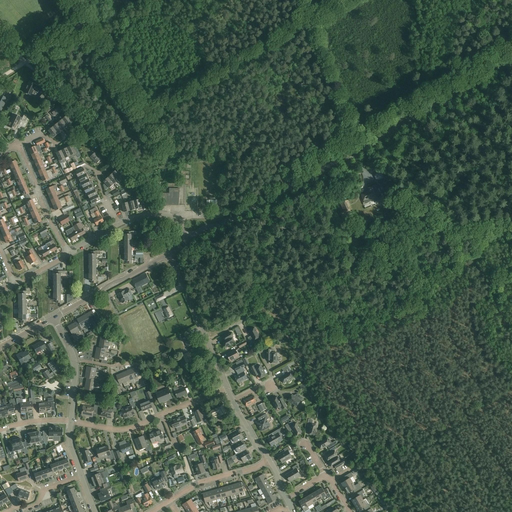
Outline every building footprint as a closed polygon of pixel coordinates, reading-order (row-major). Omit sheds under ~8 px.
[(35,89),(37,85),(30,82),(28,86),(27,85),(26,88),(27,89),(25,92),(27,93),(26,94),(30,96),(30,95),(32,96),(32,95),(35,98),(40,102),(45,97),(40,93),(36,90),(35,89)] [(9,101),(11,96),(6,94),(4,97),(0,95),(0,108),(1,109),(6,99),(9,101)] [(53,108),(53,107),(55,102),(46,98),(44,103),(48,105),(48,106),(53,108)] [(15,129),(21,118),(13,114),(7,125),(15,129)] [(63,115),(61,117),(68,126),(73,123),(67,115),(64,118),(63,115)] [(61,121),(58,123),(63,130),(68,126),(61,117),(59,118),(61,121)] [(58,123),(53,127),(59,134),(63,130),(58,123)] [(51,124),(49,126),(51,128),(48,130),(54,138),(59,134),(53,127),(51,124)] [(69,145),(67,147),(71,156),(72,158),(77,155),(78,157),(81,156),(77,148),(75,149),(73,145),(70,146),(69,145)] [(64,148),(64,149),(62,150),(66,158),(71,156),(67,147),(64,148)] [(66,158),(62,150),(56,153),(61,163),(63,162),(63,163),(67,161),(66,158)] [(40,153),(39,151),(32,154),(34,160),(40,157),(39,154),(40,153)] [(97,164),(102,159),(95,152),(90,157),(97,164)] [(17,166),(15,160),(7,164),(10,169),(17,166)] [(45,164),(44,162),(36,165),(39,171),(45,168),(43,165),(45,164)] [(17,166),(10,169),(12,175),(14,174),(13,174),(20,171),(17,166)] [(76,172),(77,175),(75,176),(76,178),(86,173),(84,168),(76,172)] [(113,173),(119,180),(123,176),(117,169),(113,173)] [(22,176),(20,171),(13,174),(14,174),(15,177),(14,178),(14,180),(22,176)] [(49,175),(48,173),(41,176),(43,182),(49,179),(48,176),(49,175)] [(89,179),(86,173),(76,178),(77,180),(79,179),(81,183),(89,179)] [(119,180),(113,173),(108,177),(115,184),(119,180)] [(22,176),(14,180),(13,180),(14,183),(17,182),(18,184),(24,182),(22,176)] [(61,185),(67,182),(65,176),(59,179),(61,185)] [(115,184),(108,177),(104,181),(110,188),(115,184)] [(81,183),(84,188),(93,184),(92,181),(90,181),(89,179),(81,183)] [(26,187),(24,182),(18,184),(19,188),(18,188),(19,190),(26,187)] [(93,184),(84,188),(86,193),(87,193),(94,189),(93,188),(95,187),(93,184)] [(56,185),(53,186),(47,189),(49,194),(55,192),(57,191),(56,189),(57,189),(56,185)] [(379,197),(379,196),(380,196),(376,185),(368,189),(369,192),(361,195),(364,201),(372,197),(372,199),(373,199),(374,200),(375,200),(376,201),(377,201),(379,201),(379,199),(379,198),(379,197)] [(29,197),(28,193),(29,193),(26,187),(19,190),(17,191),(18,194),(22,193),(24,199),(29,197)] [(162,193),(161,205),(179,205),(180,194),(180,189),(169,188),(169,193),(162,193)] [(95,189),(94,189),(87,193),(90,198),(98,194),(95,189)] [(101,200),(98,194),(90,198),(92,203),(90,204),(92,207),(97,204),(96,202),(101,200)] [(138,200),(134,201),(136,209),(139,209),(139,210),(143,209),(141,203),(144,203),(142,196),(139,197),(138,198),(137,199),(138,200)] [(22,207),(23,209),(27,208),(28,207),(34,205),(32,199),(31,200),(29,197),(24,199),(27,205),(23,206),(22,207)] [(125,203),(122,204),(125,212),(131,211),(128,202),(128,200),(125,200),(125,203)] [(345,213),(352,210),(348,201),(341,204),(345,213)] [(61,202),(53,205),(56,211),(62,208),(60,205),(62,204),(61,202)] [(63,212),(75,207),(73,204),(62,209),(63,212)] [(28,207),(27,208),(28,210),(29,210),(30,213),(36,210),(34,205),(28,207)] [(38,216),(36,210),(30,213),(31,215),(29,216),(30,219),(32,218),(38,216)] [(91,215),(94,220),(97,225),(104,221),(101,216),(98,211),(91,215)] [(66,215),(59,219),(62,225),(70,221),(66,215)] [(32,218),(30,219),(33,224),(41,221),(38,216),(32,218)] [(5,224),(0,226),(0,229),(1,232),(7,230),(6,227),(10,225),(9,222),(5,224)] [(79,237),(85,233),(83,229),(84,228),(81,222),(73,227),(76,232),(79,237)] [(73,227),(66,231),(69,236),(72,241),(79,237),(76,232),(73,227)] [(131,231),(131,232),(127,232),(127,234),(124,234),(125,240),(131,240),(131,236),(133,236),(133,234),(136,234),(136,231),(131,231)] [(4,238),(6,243),(14,240),(13,237),(16,236),(15,233),(11,234),(4,238)] [(57,249),(54,245),(55,244),(52,240),(45,244),(47,248),(50,253),(57,249)] [(50,253),(47,248),(43,250),(41,247),(38,249),(40,253),(40,252),(43,257),(50,253)] [(32,253),(30,250),(27,252),(29,255),(26,257),(30,264),(35,261),(34,258),(32,253)] [(96,251),(91,251),(91,254),(89,254),(89,260),(96,260),(96,257),(97,257),(97,255),(101,255),(101,251),(96,251)] [(131,255),(125,255),(125,261),(127,261),(127,263),(132,263),(132,261),(133,261),(133,258),(132,258),(131,255)] [(19,256),(13,259),(19,270),(25,267),(19,256)] [(54,274),(54,279),(60,279),(60,276),(62,276),(62,274),(65,274),(65,271),(60,271),(55,271),(55,274),(54,274)] [(145,274),(133,280),(137,288),(149,282),(145,274)] [(125,291),(122,292),(121,290),(119,291),(120,293),(117,294),(122,303),(129,300),(127,297),(132,294),(129,289),(125,291)] [(29,291),(26,291),(20,291),(20,293),(18,293),(18,300),(25,299),(25,294),(29,294),(29,291)] [(163,293),(154,298),(157,302),(166,298),(163,293)] [(163,309),(164,309),(155,313),(159,322),(165,319),(162,312),(165,311),(168,317),(173,315),(168,306),(163,309)] [(92,311),(87,314),(91,322),(93,325),(95,328),(96,327),(93,321),(97,319),(96,319),(99,317),(96,312),(94,314),(92,311)] [(87,314),(82,316),(88,328),(90,327),(88,324),(91,322),(87,314)] [(25,315),(18,315),(19,321),(21,321),(21,323),(25,323),(25,320),(27,320),(27,318),(25,318),(25,315)] [(82,316),(77,319),(78,321),(81,328),(82,328),(85,326),(86,329),(88,328),(82,316)] [(78,321),(73,324),(79,335),(81,334),(79,331),(83,329),(82,328),(81,328),(78,321)] [(79,335),(73,324),(68,327),(72,335),(76,333),(77,336),(79,335)] [(162,327),(161,324),(158,325),(162,333),(167,331),(165,326),(162,327)] [(248,338),(251,343),(254,341),(254,340),(260,337),(255,328),(249,331),(251,336),(248,338)] [(223,336),(225,340),(222,341),(226,347),(235,342),(232,337),(233,337),(231,332),(223,336)] [(190,335),(184,338),(188,346),(194,344),(190,335)] [(100,342),(113,344),(113,343),(110,342),(110,338),(101,336),(100,342)] [(36,353),(46,348),(42,341),(32,346),(36,353)] [(53,351),(49,343),(45,345),(50,353),(53,351)] [(99,348),(97,347),(96,353),(108,355),(109,353),(105,353),(106,349),(99,348)] [(193,354),(190,356),(188,352),(183,355),(187,363),(192,360),(191,357),(193,356),(196,360),(201,357),(196,348),(191,350),(193,354)] [(239,357),(235,349),(226,354),(230,362),(239,357)] [(266,349),(266,359),(266,361),(270,361),(270,363),(277,363),(277,353),(273,353),(273,349),(266,349)] [(28,361),(27,360),(30,358),(26,351),(20,354),(20,353),(16,355),(21,364),(28,361)] [(94,359),(102,360),(101,363),(107,364),(107,362),(104,361),(105,357),(108,357),(108,355),(96,353),(94,359)] [(34,371),(41,367),(37,362),(30,366),(34,371)] [(243,362),(234,367),(236,371),(243,368),(245,366),(243,362)] [(261,365),(257,367),(256,364),(250,368),(254,377),(258,375),(259,378),(265,375),(261,365)] [(106,376),(107,374),(96,372),(96,368),(87,366),(86,372),(103,375),(106,376)] [(137,367),(132,369),(138,384),(140,383),(137,377),(141,376),(137,367)] [(236,371),(238,375),(235,376),(238,383),(247,379),(244,372),(245,372),(243,368),(236,371)] [(283,371),(285,375),(280,377),(284,383),(293,378),(290,372),(291,372),(289,368),(283,371)] [(132,369),(126,371),(130,380),(134,379),(136,385),(138,384),(132,369)] [(43,373),(47,379),(52,376),(47,370),(43,373)] [(130,380),(126,371),(121,373),(126,385),(128,385),(127,382),(130,380)] [(126,385),(121,373),(116,376),(120,385),(123,383),(126,389),(127,388),(126,385)] [(17,377),(19,382),(8,386),(9,389),(20,384),(23,383),(20,376),(17,377)] [(94,380),(87,378),(86,384),(102,387),(103,385),(95,384),(96,380),(94,380)] [(184,387),(179,389),(178,386),(173,388),(177,398),(187,394),(184,387)] [(156,401),(159,400),(160,403),(172,398),(168,389),(153,395),(156,401)] [(301,401),(304,398),(298,394),(297,396),(296,395),(295,395),(294,396),(292,395),(288,400),(296,406),(300,401),(301,401)] [(247,407),(256,402),(253,396),(243,400),(247,407)] [(282,398),(279,400),(277,397),(271,400),(276,409),(279,407),(280,410),(287,407),(282,398)] [(20,406),(21,413),(27,413),(26,402),(22,402),(22,399),(19,399),(19,398),(16,398),(17,407),(20,406)] [(35,404),(35,400),(35,398),(29,398),(29,402),(26,402),(27,413),(33,412),(32,404),(35,404)] [(44,402),(45,413),(51,412),(51,410),(54,410),(53,398),(47,398),(48,402),(44,402)] [(4,406),(1,407),(4,417),(10,415),(6,405),(7,405),(5,399),(2,399),(4,406)] [(10,404),(7,405),(6,405),(10,415),(16,413),(13,405),(16,405),(14,399),(9,400),(10,404)] [(45,413),(44,402),(41,402),(40,399),(35,400),(35,404),(35,405),(38,405),(39,413),(45,413)] [(120,416),(123,415),(125,418),(134,414),(132,408),(136,407),(133,400),(129,402),(131,406),(121,410),(122,411),(119,412),(120,416)] [(147,410),(147,409),(152,407),(149,400),(140,404),(143,411),(144,412),(147,410)] [(95,401),(94,408),(84,406),(82,414),(93,416),(94,410),(97,411),(99,403),(98,401),(95,401)] [(113,409),(103,407),(101,416),(112,418),(113,411),(116,412),(117,405),(114,404),(113,409)] [(217,408),(210,411),(213,416),(217,415),(217,414),(217,413),(219,413),(220,416),(226,413),(223,405),(217,408)] [(205,416),(205,415),(205,413),(204,413),(203,413),(201,409),(194,412),(195,416),(195,417),(192,418),(195,425),(202,423),(202,422),(202,421),(205,420),(204,416),(205,416)] [(258,418),(259,421),(256,422),(261,431),(264,429),(266,430),(267,429),(267,428),(270,426),(266,420),(268,418),(266,414),(258,418)] [(185,416),(174,420),(175,424),(172,425),(174,429),(180,426),(180,425),(187,422),(185,416)] [(313,420),(308,419),(307,426),(309,427),(308,434),(315,435),(316,432),(317,432),(317,430),(316,429),(317,425),(312,424),(313,420)] [(294,425),(292,421),(285,425),(289,432),(292,430),(296,436),(302,432),(297,423),(294,425)] [(61,428),(57,428),(57,427),(52,427),(52,428),(48,428),(48,436),(53,436),(53,440),(59,440),(59,436),(61,436),(61,432),(62,432),(62,429),(61,429),(61,428)] [(281,437),(281,434),(280,431),(282,430),(280,428),(274,432),(276,434),(268,439),(271,443),(270,444),(271,446),(280,441),(282,440),(281,437)] [(204,443),(202,440),(204,438),(199,429),(192,432),(199,445),(204,443)] [(160,443),(165,441),(160,430),(149,435),(152,443),(159,441),(160,443)] [(240,431),(238,432),(237,433),(236,430),(228,434),(231,440),(233,438),(235,442),(235,443),(239,440),(243,438),(240,431)] [(33,432),(35,443),(39,442),(39,444),(45,443),(43,437),(40,438),(39,432),(38,432),(38,431),(33,432)] [(35,443),(33,432),(28,432),(28,434),(27,434),(28,440),(25,441),(26,446),(26,447),(31,446),(31,444),(35,443)] [(28,453),(26,447),(26,446),(26,447),(23,447),(20,438),(19,439),(19,437),(14,439),(17,450),(21,449),(22,452),(24,451),(25,454),(28,453)] [(146,443),(143,437),(135,440),(139,449),(145,447),(147,451),(152,450),(149,442),(146,443)] [(330,440),(328,441),(327,438),(318,443),(321,449),(327,446),(329,448),(337,444),(335,441),(332,443),(330,440)] [(14,454),(13,452),(17,450),(14,439),(9,440),(9,441),(8,442),(11,451),(8,452),(9,458),(13,457),(12,455),(14,454)] [(235,442),(231,445),(227,447),(228,448),(232,446),(234,450),(236,449),(238,453),(239,453),(244,450),(247,449),(243,442),(240,443),(239,440),(235,443),(235,442)] [(134,453),(130,442),(127,443),(126,441),(124,442),(123,441),(119,443),(120,444),(119,444),(120,446),(123,453),(129,451),(130,455),(134,453)] [(102,447),(105,457),(109,456),(110,459),(112,458),(112,459),(115,458),(113,451),(110,452),(108,446),(102,447)] [(288,452),(291,450),(289,446),(283,449),(285,452),(279,456),(281,460),(280,461),(282,463),(292,457),(288,452)] [(328,461),(337,456),(334,450),(336,449),(335,446),(329,449),(331,452),(325,455),(328,461)] [(105,457),(102,447),(96,449),(98,455),(95,456),(97,463),(101,462),(100,459),(105,457)] [(91,462),(91,460),(88,450),(83,452),(86,463),(91,462)] [(239,453),(238,453),(236,454),(239,459),(241,458),(243,460),(242,462),(244,462),(244,463),(244,462),(246,463),(246,461),(252,458),(248,451),(246,452),(244,450),(239,453)] [(218,459),(211,461),(214,471),(221,468),(220,463),(223,462),(221,455),(218,456),(218,459)] [(62,456),(59,457),(64,469),(69,467),(67,459),(63,460),(62,456)] [(328,461),(332,467),(338,464),(340,467),(345,464),(343,460),(342,461),(342,460),(341,460),(340,460),(337,456),(328,461)] [(59,462),(55,463),(58,471),(64,469),(59,457),(57,458),(59,462)] [(48,461),(49,464),(52,473),(58,471),(55,463),(52,464),(51,460),(48,461)] [(96,467),(90,469),(91,472),(99,470),(98,466),(96,461),(94,461),(96,467)] [(198,475),(205,472),(202,463),(194,466),(198,475)] [(48,469),(45,470),(48,478),(53,476),(52,473),(49,464),(47,465),(48,469)] [(300,476),(297,470),(300,468),(297,464),(292,467),(294,470),(286,474),(289,479),(288,480),(289,482),(300,476)] [(183,472),(181,465),(177,467),(177,465),(170,467),(173,475),(174,475),(175,478),(178,477),(177,474),(183,472)] [(40,467),(38,468),(42,480),(48,478),(45,470),(42,471),(40,467)] [(36,482),(42,480),(38,468),(35,469),(37,473),(34,474),(36,482)] [(91,476),(93,482),(104,478),(108,476),(105,471),(104,468),(101,469),(96,471),(97,474),(91,476)] [(16,474),(19,482),(28,478),(26,474),(27,474),(26,471),(25,472),(25,471),(16,474)] [(156,477),(162,488),(166,485),(165,483),(168,482),(165,471),(163,471),(160,473),(161,475),(156,477)] [(344,488),(353,483),(350,478),(353,476),(351,472),(345,476),(347,480),(341,483),(344,488)] [(258,484),(266,479),(263,474),(255,479),(258,484)] [(151,481),(152,481),(149,483),(152,488),(155,486),(157,491),(162,488),(156,477),(151,480),(151,481)] [(104,478),(93,482),(96,488),(100,486),(101,489),(111,485),(109,482),(107,483),(104,478)] [(266,479),(258,484),(260,489),(269,484),(266,479)] [(235,484),(238,493),(242,492),(243,496),(245,495),(244,492),(241,482),(235,484)] [(353,483),(344,488),(347,493),(353,490),(354,493),(362,488),(358,483),(354,486),(353,483)] [(238,493),(235,484),(230,486),(234,498),(235,498),(234,494),(238,493)] [(271,489),(269,484),(260,489),(263,494),(271,489)] [(64,497),(64,498),(76,493),(74,487),(72,488),(71,485),(63,488),(64,492),(66,491),(67,494),(64,495),(64,496),(64,497)] [(110,486),(100,490),(101,493),(98,494),(101,501),(110,498),(110,497),(113,496),(110,490),(111,489),(110,486)] [(234,498),(230,486),(224,487),(227,497),(231,496),(232,499),(234,498)] [(5,490),(8,495),(13,492),(10,487),(5,490)] [(227,497),(224,487),(219,489),(223,501),(224,501),(224,498),(227,497)] [(322,498),(323,501),(331,496),(326,489),(324,490),(322,488),(317,491),(322,498)] [(20,489),(17,489),(16,489),(15,492),(16,493),(18,494),(17,497),(27,500),(29,492),(20,489)] [(219,489),(214,490),(216,500),(220,499),(221,502),(223,501),(219,489)] [(274,494),(271,489),(263,494),(266,499),(274,494)] [(216,500),(214,490),(208,492),(212,505),(214,504),(213,501),(216,500)] [(354,505),(363,500),(362,498),(363,497),(362,494),(364,493),(363,490),(355,494),(357,497),(351,500),(354,505)] [(322,498),(317,491),(313,493),(317,501),(322,498)] [(212,505),(208,492),(202,494),(205,503),(209,502),(210,505),(212,505)] [(2,496),(0,493),(0,498),(3,504),(8,501),(4,494),(2,496)] [(69,498),(71,502),(78,499),(76,493),(64,498),(65,500),(69,498)] [(145,506),(152,502),(148,493),(142,496),(140,498),(139,497),(136,499),(139,504),(142,502),(142,501),(145,506)] [(313,493),(308,496),(313,504),(317,501),(313,493)] [(274,494),(266,499),(269,504),(277,499),(274,494)] [(313,504),(308,496),(303,499),(308,507),(313,504)] [(68,506),(69,509),(80,504),(78,499),(71,502),(72,505),(68,506)] [(198,502),(199,501),(198,499),(196,501),(193,503),(191,499),(182,504),(186,510),(197,502),(198,502)] [(308,507),(303,499),(298,502),(305,511),(309,509),(308,507)] [(365,510),(370,507),(365,499),(363,500),(354,505),(358,511),(363,507),(365,510)] [(128,505),(124,507),(125,509),(126,511),(132,511),(131,507),(134,506),(131,500),(126,502),(128,505)] [(119,504),(117,505),(116,502),(113,504),(114,506),(113,507),(114,508),(115,511),(118,511),(119,511),(126,511),(125,509),(124,507),(121,508),(119,504)] [(198,504),(197,502),(186,510),(187,511),(192,511),(197,509),(195,506),(198,504)]
